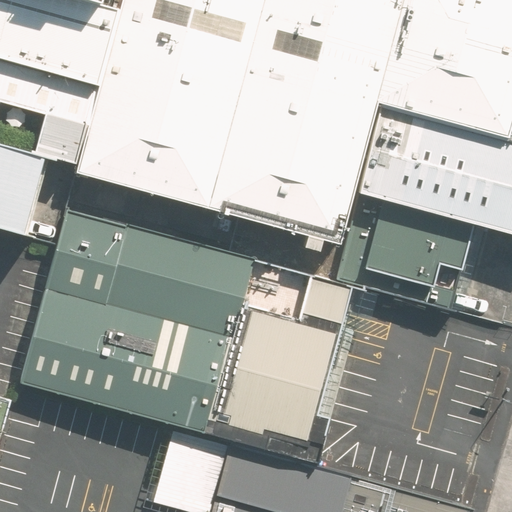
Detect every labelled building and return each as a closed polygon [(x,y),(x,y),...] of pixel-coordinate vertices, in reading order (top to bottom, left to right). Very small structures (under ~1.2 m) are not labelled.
[(0,0),(0,58),(99,85),(119,8),(90,0),(0,0)] [(504,138),(511,108),(511,0),(121,0),(119,8),(99,85),(75,171),(337,243),(375,103),(381,105),(504,138)] [(75,164),(99,85),(0,58),(0,144),(43,156),(75,164)] [(381,105),(357,193),(472,224),(511,234),(511,140),(504,138),(381,105)] [(0,144),(0,227),(21,233),(43,156),(0,144)] [(334,277),(449,308),(472,224),(357,193),(334,277)] [(251,260),(67,211),(21,381),(202,430),(210,400),(307,427),(339,312),(244,287),(251,260)] [(0,435),(10,398),(0,395),(0,435)] [(229,442),(209,511),(463,511),(466,506),(229,442)]
